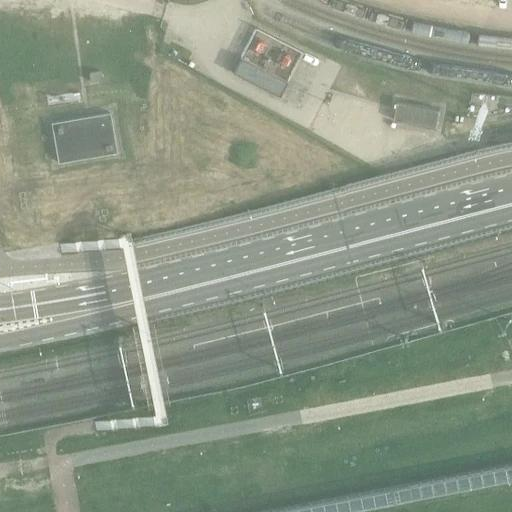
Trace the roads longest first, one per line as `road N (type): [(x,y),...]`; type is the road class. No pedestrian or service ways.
road 1 (tertiary): [(0,341),(249,282),(505,198)]
road 2 (tertiary): [(505,198),(414,214),(121,292),(0,312)]
